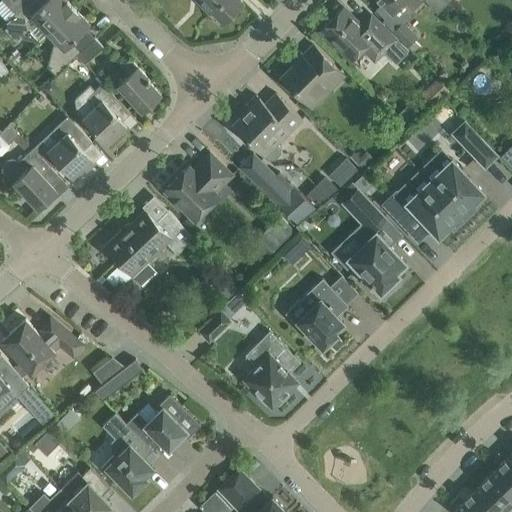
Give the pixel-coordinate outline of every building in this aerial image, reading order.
[(1,0),(15,14),(29,0),(1,0)] [(40,25),(47,32),(73,7),(65,0),(29,0),(15,14),(29,28),(40,25)] [(239,0),(195,0),(210,14),(212,12),(222,23),(220,25),(221,26),(243,3),(239,0)] [(377,0),(391,13),(403,0),(413,9),(422,0),(377,0)] [(51,79),(76,54),(90,42),(82,35),(84,31),(90,25),(73,7),(47,32),(54,40),(47,65),(46,66),(48,68),(44,72),(51,79)] [(343,7),(320,30),(334,44),(351,61),(363,49),(374,60),(383,51),(395,63),(407,51),(395,40),(384,29),(370,15),(360,25),(343,7)] [(403,22),(399,25),(390,16),(386,15),(382,19),(414,51),(418,46),(413,41),(418,36),(403,22)] [(94,37),(90,42),(76,54),(85,63),(103,46),(94,37)] [(311,107),(343,75),(313,45),(304,54),(300,49),(299,50),(304,54),(281,77),(311,107)] [(129,58),(121,66),(123,69),(125,78),(117,85),(142,112),(161,94),(149,81),(150,80),(129,58)] [(0,74),(2,76),(8,70),(0,61),(0,74)] [(118,117),(127,109),(102,83),(95,90),(90,84),(75,98),(76,108),(83,116),(82,117),(102,139),(109,147),(123,134),(121,131),(126,126),(118,117)] [(259,98),(232,125),(264,157),(265,156),(269,159),(274,159),(280,154),(280,148),(277,144),(302,119),(276,93),(265,104),(259,98)] [(56,142),(48,150),(72,177),(84,166),(86,169),(94,162),(84,151),(93,144),(79,129),(67,115),(51,130),(54,133),(56,142)] [(498,155),(465,121),(452,133),(485,168),(498,155)] [(10,122),(2,131),(0,132),(0,135),(8,144),(20,133),(10,122)] [(18,162),(14,159),(9,159),(5,162),(3,165),(3,170),(5,174),(40,211),(52,201),(49,198),(57,191),(49,182),(57,174),(33,147),(18,162)] [(188,164),(163,190),(194,221),(220,196),(216,192),(233,174),(209,151),(192,168),(188,164)] [(275,177),(252,155),(242,167),(297,224),(315,207),(278,174),(275,177)] [(474,204),(485,193),(451,158),(428,180),(465,219),(477,207),(474,204)] [(326,178),(308,195),(317,204),(337,189),(326,178)] [(465,219),(428,180),(406,201),(396,190),(382,204),(405,227),(417,215),(439,237),(449,227),(453,230),(465,219)] [(374,229),(386,217),(359,188),(343,203),(363,224),(353,233),(363,243),(343,263),(355,276),(360,272),(370,282),(369,283),(372,286),(373,285),(381,293),(384,290),(387,293),(399,281),(396,278),(399,275),(396,272),(406,263),(374,229)] [(177,254),(194,238),(154,195),(142,206),(145,210),(129,225),(128,223),(102,247),(115,262),(117,260),(131,276),(166,243),(177,254)] [(294,232),(280,217),(258,240),(254,244),(268,258),(272,254),(289,237),(294,232)] [(302,241),(294,249),(301,257),(310,248),(302,241)] [(313,338),(322,348),(337,334),(335,331),(343,323),(337,315),(348,305),(322,278),(285,313),(295,324),(297,321),(304,328),(302,330),(311,340),(313,338)] [(219,309),(198,329),(209,341),(230,320),(219,309)] [(20,360),(12,366),(21,376),(29,370),(31,372),(55,351),(53,349),(59,344),(73,356),(83,343),(50,316),(40,329),(42,330),(39,333),(25,318),(1,339),(20,360)] [(286,392),(297,381),(289,373),(300,361),(269,330),(245,355),(256,366),(244,378),(258,393),(256,395),(266,405),(269,403),(272,407),(276,403),(278,405),(289,395),(286,392)] [(21,376),(12,366),(0,352),(0,394),(8,387),(16,396),(29,385),(21,376)] [(134,357),(123,366),(115,373),(123,383),(143,368),(134,357)] [(126,422),(153,450),(161,442),(168,449),(183,434),(186,437),(184,439),(185,440),(200,424),(169,393),(154,408),(155,409),(157,408),(159,410),(147,422),(137,411),(126,422)] [(125,423),(127,425),(111,441),(111,451),(114,454),(100,467),(114,481),(118,478),(132,492),(146,478),(144,475),(152,467),(144,458),(152,450),(153,451),(153,450),(126,422),(125,423)] [(511,496),(511,462),(507,458),(490,474),(511,496)] [(16,473),(7,464),(0,471),(0,474),(7,481),(16,473)] [(77,471),(60,488),(84,511),(105,511),(112,505),(101,495),(110,486),(90,466),(81,476),(77,471)] [(287,511),(272,496),(256,511),(246,500),(259,488),(240,467),(218,488),(237,508),(239,507),(243,511),(287,511)] [(511,496),(490,474),(473,491),(493,511),(502,511),(511,503),(511,496)] [(49,499),(43,492),(29,507),(33,511),(84,511),(60,488),(49,499)] [(458,511),(493,511),(473,491),(455,509),(458,511)]
